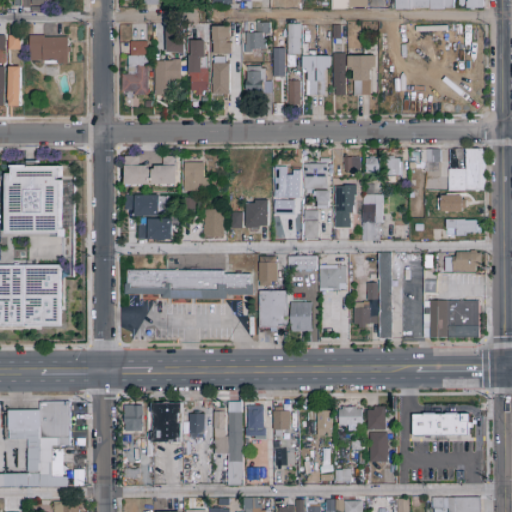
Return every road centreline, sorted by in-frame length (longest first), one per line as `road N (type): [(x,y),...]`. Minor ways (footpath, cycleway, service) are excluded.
road 1 (residential): [(103,0),(105,511)]
road 2 (residential): [(0,136),(504,130)]
road 3 (secondary): [(505,369),(503,0)]
road 4 (secondary): [(152,372),(415,370)]
road 5 (tertiary): [(506,511),(505,369)]
